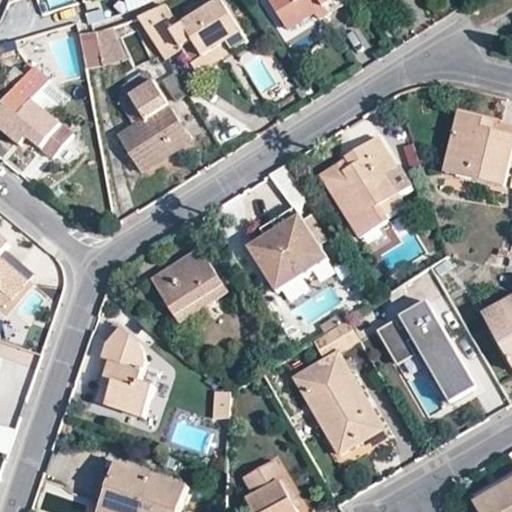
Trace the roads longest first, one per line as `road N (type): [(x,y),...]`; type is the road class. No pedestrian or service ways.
road 1 (residential): [(97,263),(421,62),(511,81)]
road 2 (residential): [(12,511),(97,263)]
road 3 (residential): [(0,180),(97,263)]
road 4 (residential): [(511,434),(435,479),(430,511)]
